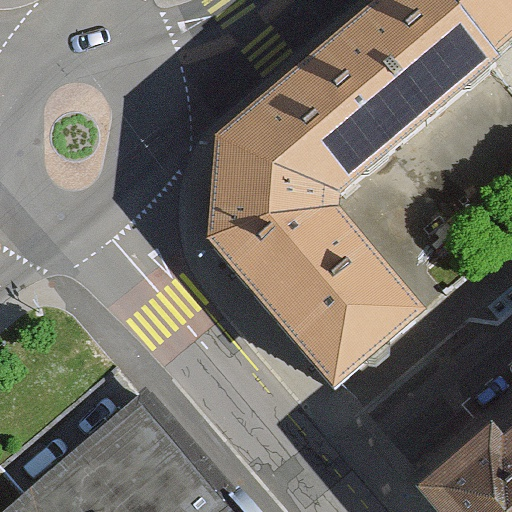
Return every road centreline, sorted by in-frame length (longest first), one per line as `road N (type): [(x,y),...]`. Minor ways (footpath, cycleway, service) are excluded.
road 1 (residential): [(323,502),(117,240),(109,217)]
road 2 (residential): [(323,502),(511,339)]
road 3 (secondary): [(277,0),(148,95)]
road 4 (secondary): [(109,217),(133,201),(159,151),(148,95)]
